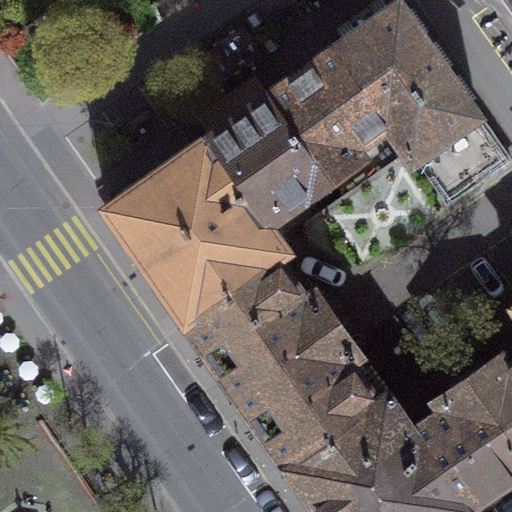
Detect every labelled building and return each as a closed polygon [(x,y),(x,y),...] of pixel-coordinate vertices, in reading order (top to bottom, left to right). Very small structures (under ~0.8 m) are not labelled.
[(398,0),(397,0),(332,44),(385,119),(407,149),(412,156),(475,111),(398,0)] [(332,44),(268,90),(329,174),(360,151),(353,142),(385,119),(332,44)] [(268,90),(205,135),(257,208),(284,189),(286,191),(279,196),(285,206),(329,174),(268,90)] [(412,156),(407,149),(303,222),(309,243),(354,268),(511,160),(475,111),(412,156)] [(257,208),(205,135),(107,203),(186,315),(274,252),(284,245),(257,208)] [(274,252),(186,315),(237,387),(335,318),(313,288),(303,295),(274,252)] [(335,318),(237,387),(287,461),(376,399),(345,357),(356,349),(335,318)] [(468,374),(511,435),(511,358),(506,363),(499,352),(468,374)] [(413,428),(464,503),(511,469),(511,435),(468,374),(437,396),(444,406),(413,428)] [(376,399),(287,461),(323,511),(451,511),(464,503),(413,428),(387,391),(376,399)]
